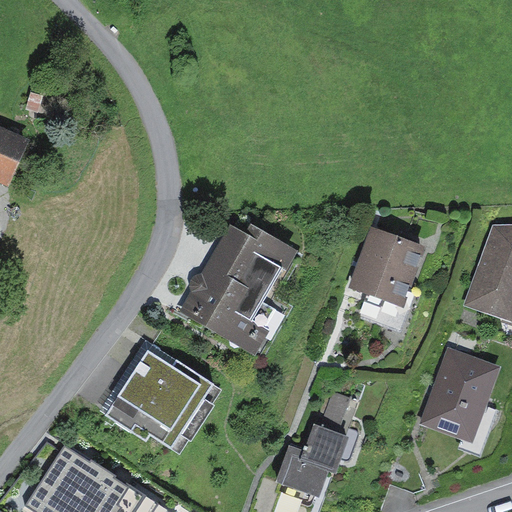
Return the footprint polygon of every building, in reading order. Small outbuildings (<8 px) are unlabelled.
[(36,139),(0,125),(0,180),(17,187),(36,139)] [(511,206),(503,207),(473,286),(511,300),(511,206)] [(233,209),(182,294),(248,333),(278,284),(268,278),(293,235),(248,209),(244,216),(233,209)] [(420,248),(374,232),(355,286),(400,302),(420,248)] [(215,368),(154,329),(111,396),(173,435),(215,368)] [(455,331),(428,402),(474,419),(500,348),(455,331)] [(311,401),(283,463),(321,480),(349,418),(311,401)] [(56,477),(36,505),(46,511),(134,511),(122,504),(138,481),(99,454),(86,472),(59,453),(46,471),(56,477)]
